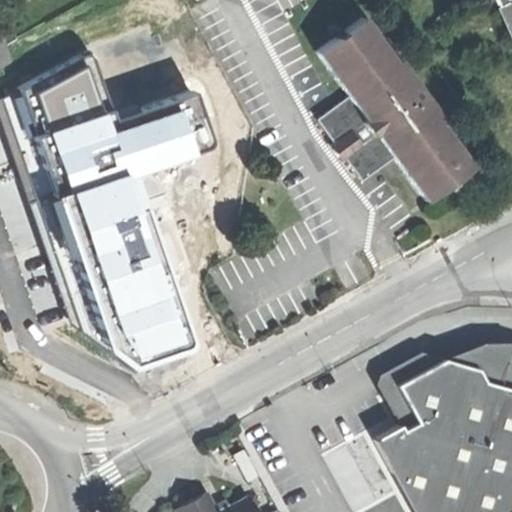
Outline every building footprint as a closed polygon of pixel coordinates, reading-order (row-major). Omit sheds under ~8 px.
[(511,0),(503,0),(500,2),(511,30),(511,0)] [(418,195),(465,160),(434,115),(436,113),(393,54),(390,57),(358,13),(311,47),(341,90),(317,108),(316,121),(334,146),(350,168),(362,170),(387,153),(418,195)] [(96,45),(0,97),(0,130),(65,320),(129,368),(189,349),(126,163),(209,140),(191,86),(112,108),(96,45)] [(497,511),(511,504),(511,391),(474,382),(470,373),(465,367),(438,361),(427,363),(421,370),(414,369),(386,388),(406,424),(400,427),(390,432),(387,427),(362,440),(401,511),(497,511)] [(254,511),(244,492),(213,508),(203,488),(187,496),(171,504),(175,511),(254,511)]
